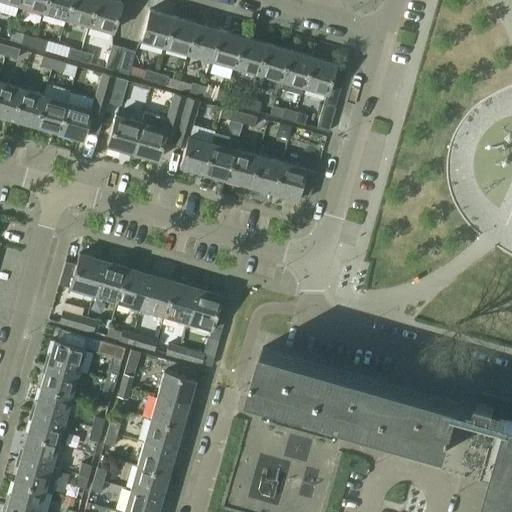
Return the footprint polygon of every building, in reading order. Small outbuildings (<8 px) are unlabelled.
[(21,0),(20,4),(43,11),(46,0),(21,0)] [(46,0),(43,11),(66,17),(71,0),(46,0)] [(71,0),(66,17),(89,24),(95,0),(71,0)] [(119,0),(95,0),(89,24),(113,31),(121,0),(119,0)] [(141,39),(165,46),(173,16),(149,9),(141,39)] [(165,46),(188,53),(197,22),(173,16),(165,46)] [(188,53),(211,59),(220,29),(197,22),(188,53)] [(211,59),(234,66),(243,35),(220,29),(211,59)] [(21,43),(33,46),(35,37),(24,33),(21,43)] [(234,66),(257,72),(265,42),(243,35),(234,66)] [(35,37),(33,46),(44,49),(47,40),(35,37)] [(0,53),(5,55),(8,45),(0,42),(0,53)] [(257,72),(280,79),(289,49),(265,42),(257,72)] [(105,67),(117,70),(124,47),(112,43),(105,67)] [(8,45),(5,55),(17,58),(20,48),(8,45)] [(67,56),(79,59),(82,50),(70,47),(67,56)] [(124,47),(117,70),(128,74),(135,50),(124,47)] [(289,49),(280,79),(278,87),(301,93),(303,86),(312,55),(289,49)] [(82,50),(79,59),(90,63),(93,53),(82,50)] [(40,65),(52,68),(54,58),(43,55),(40,65)] [(335,62),(312,55),(303,86),(327,92),(335,62)] [(54,58),(52,68),(63,71),(66,62),(54,58)] [(143,78),(155,81),(157,72),(146,68),(143,78)] [(67,100),(58,131),(82,137),(89,111),(104,115),(108,101),(115,76),(102,72),(92,107),(67,100)] [(157,72),(155,81),(166,84),(169,75),(157,72)] [(127,79),(115,76),(108,101),(121,104),(127,79)] [(0,113),(12,117),(21,87),(0,80),(0,113)] [(189,91),(200,94),(203,85),(192,82),(189,91)] [(203,85),(200,94),(212,97),(215,88),(203,85)] [(12,117),(35,124),(44,93),(21,87),(12,117)] [(35,124),(58,131),(67,100),(44,93),(35,124)] [(163,137),(174,140),(187,96),(174,93),(164,127),(141,120),(132,152),(157,159),(163,137)] [(235,104),(247,107),(249,98),(238,95),(235,104)] [(179,165),(204,172),(212,142),(189,135),(199,100),(187,96),(174,140),(185,144),(179,165)] [(249,98),(247,107),(258,111),(261,101),(249,98)] [(323,103),(317,127),(329,131),(335,107),(323,103)] [(281,117),(293,120),(295,111),(284,108),(281,117)] [(231,119),(243,122),(245,113),(234,110),(231,119)] [(295,111),(293,120),(304,124),(307,114),(295,111)] [(107,144),(132,152),(141,120),(116,113),(107,144)] [(245,113),(243,122),(254,126),(257,116),(245,113)] [(280,123),(277,132),(289,136),(292,126),(280,123)] [(204,172),(227,178),(235,148),(212,142),(204,172)] [(227,178),(250,185),(259,155),(235,148),(227,178)] [(250,185),(273,191),(282,161),(259,155),(250,185)] [(282,161),(273,191),(296,198),(297,194),(309,197),(316,171),(282,161)] [(70,287),(93,294),(103,259),(79,252),(75,268),(64,265),(58,283),(70,287)] [(93,294),(117,300),(127,266),(103,259),(93,294)] [(117,300),(140,307),(150,273),(127,266),(117,300)] [(140,307),(164,314),(173,279),(150,273),(140,307)] [(164,314),(187,321),(197,286),(173,279),(164,314)] [(197,286),(187,321),(211,328),(212,325),(213,322),(223,325),(230,298),(229,297),(229,299),(220,297),(221,293),(197,286)] [(59,321),(83,328),(87,316),(63,309),(59,321)] [(87,316),(83,328),(93,331),(96,319),(87,316)] [(119,339),(130,342),(132,332),(122,329),(119,339)] [(132,332),(130,342),(142,345),(144,336),(132,332)] [(54,339),(47,363),(78,371),(85,347),(54,339)] [(97,351),(121,358),(125,347),(101,340),(97,351)] [(165,352),(177,355),(180,346),(168,343),(165,352)] [(249,395),(447,451),(461,403),(459,403),(263,347),(249,395)] [(131,349),(121,384),(130,386),(133,375),(140,351),(131,349)] [(190,359),(201,362),(204,353),(192,350),(190,359)] [(47,363),(41,386),(72,395),(78,371),(47,363)] [(108,368),(105,380),(115,382),(118,371),(108,368)] [(164,370),(157,393),(188,402),(195,379),(164,370)] [(115,382),(105,380),(102,391),(111,393),(115,382)] [(130,386),(121,384),(117,395),(127,398),(130,386)] [(41,386),(34,409),(65,418),(72,395),(41,386)] [(157,393),(151,417),(181,426),(188,402),(157,393)] [(511,511),(511,406),(478,398),(473,414),(492,419),(507,423),(490,483),(481,511),(511,511)] [(34,409),(27,433),(58,442),(65,418),(34,409)] [(95,415),(92,426),(101,429),(104,418),(95,415)] [(151,417),(144,441),(174,450),(181,426),(151,417)] [(110,419),(107,431),(117,433),(120,422),(110,419)] [(101,429),(92,426),(88,438),(98,440),(101,429)] [(117,433),(107,431),(104,442),(114,445),(117,433)] [(27,433),(21,456),(51,465),(58,442),(27,433)] [(144,441),(137,465),(168,473),(174,450),(144,441)] [(21,456),(14,480),(44,489),(51,465),(21,456)] [(81,462),(78,473),(88,476),(91,465),(81,462)] [(137,465),(130,487),(161,496),(168,473),(137,465)] [(97,466),(94,477),(103,480),(106,469),(97,466)] [(88,476),(78,473),(75,484),(85,487),(88,476)] [(103,480),(94,477),(90,489),(100,492),(103,480)] [(14,480),(7,503),(37,511),(44,489),(14,480)] [(130,487),(124,511),(127,511),(156,511),(161,496),(130,487)] [(65,495),(63,503),(72,505),(74,497),(65,495)] [(37,511),(7,503),(4,511),(37,511)]
